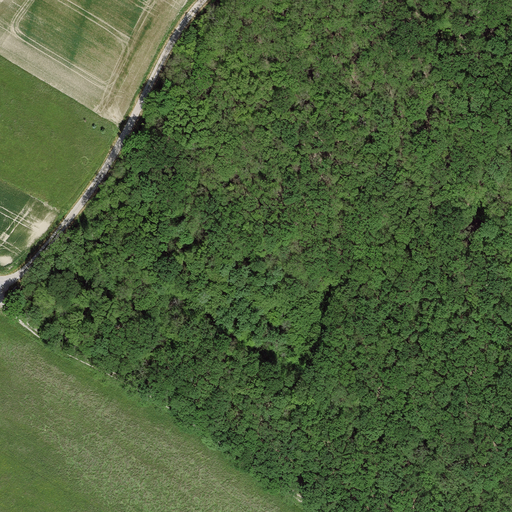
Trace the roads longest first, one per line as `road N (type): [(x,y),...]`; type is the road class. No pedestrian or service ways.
road 1 (track): [(1,292),(38,333),(128,382),(318,511)]
road 2 (track): [(203,0),(86,196),(7,286)]
